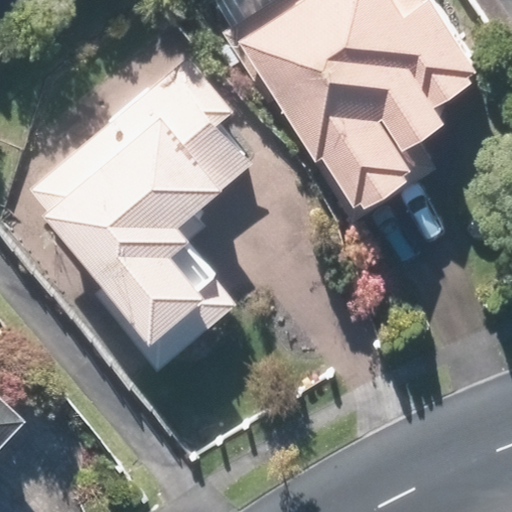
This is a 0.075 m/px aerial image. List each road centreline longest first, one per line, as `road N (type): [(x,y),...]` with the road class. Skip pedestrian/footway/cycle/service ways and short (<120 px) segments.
road 1 (unknown): [(0,265),(195,511)]
road 2 (residential): [(511,436),(366,511)]
